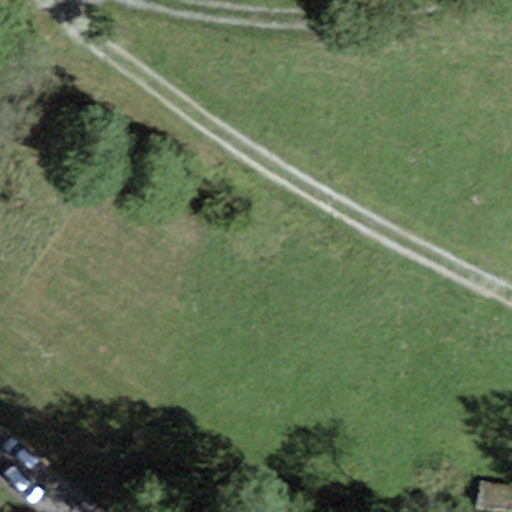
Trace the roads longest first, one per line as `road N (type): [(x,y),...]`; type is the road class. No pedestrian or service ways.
road 1 (track): [(511,297),(270,167),(85,36),(68,0)]
road 2 (track): [(138,0),(327,23),(429,0)]
